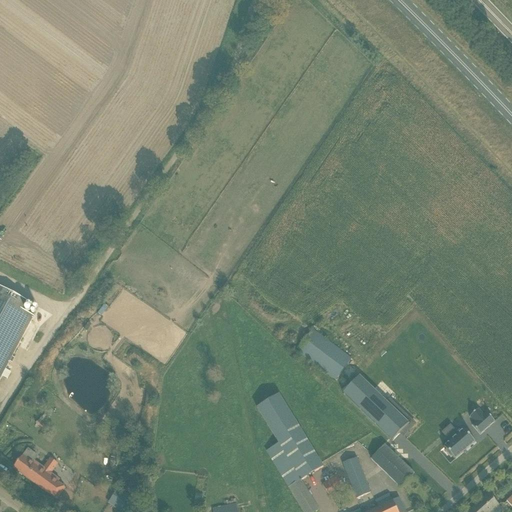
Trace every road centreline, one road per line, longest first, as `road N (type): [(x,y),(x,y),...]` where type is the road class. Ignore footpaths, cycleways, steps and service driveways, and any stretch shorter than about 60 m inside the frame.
road 1 (unclassified): [(0,410),(215,98),(260,0)]
road 2 (primary): [(511,116),(397,0)]
